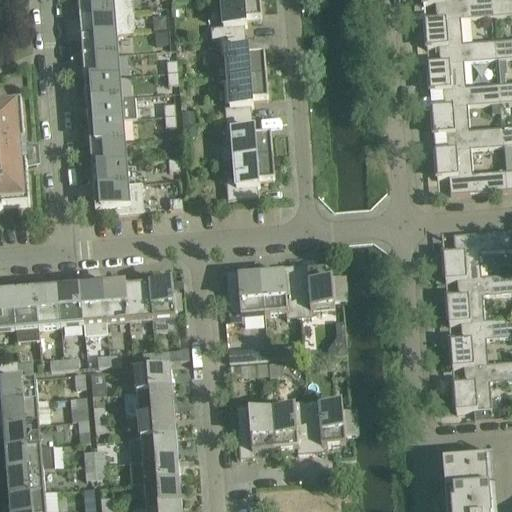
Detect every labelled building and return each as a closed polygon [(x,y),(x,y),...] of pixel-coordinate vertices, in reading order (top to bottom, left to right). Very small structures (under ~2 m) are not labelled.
[(78,0),(80,19),(130,15),(130,14),(132,10),(131,0),(78,0)] [(223,31),(210,32),(211,44),(219,43),(249,41),(248,29),(251,29),(251,24),(262,23),(260,0),(253,0),(221,3),(223,31)] [(420,0),(421,2),(423,1),(423,9),(425,8),(435,7),(436,23),(426,24),(425,24),(425,25),(493,19),(491,2),(459,4),(458,0),(420,0)] [(511,0),(510,0),(491,2),(493,19),(511,17),(511,0)] [(80,19),(82,41),(116,38),(132,36),(132,35),(134,31),(133,19),(130,15),(80,19)] [(511,17),(493,19),(493,20),(511,18),(511,43),(495,45),(496,63),(511,61),(511,17)] [(158,20),(153,20),(153,32),(166,31),(165,19),(158,20)] [(425,31),(423,32),(424,45),(426,45),(427,52),(428,52),(428,51),(438,51),(440,67),(429,68),(429,67),(428,67),(428,68),(496,63),(495,45),(463,48),(461,23),(493,20),(493,19),(425,25),(425,31)] [(169,46),(168,35),(157,36),(158,47),(169,46)] [(118,59),(116,38),(82,41),(83,62),(118,59)] [(249,41),(219,43),(220,55),(225,55),(228,83),(267,80),(265,57),(253,58),(253,52),(250,53),(249,41)] [(120,81),(118,59),(83,62),(85,84),(120,81)] [(511,61),(496,63),(496,64),(511,62),(511,87),(507,88),(498,88),(500,106),(511,105),(511,61)] [(429,75),(427,75),(428,88),(430,88),(430,95),(432,95),(442,94),(443,110),(433,111),(432,111),(432,112),(500,106),(498,88),(464,91),(462,66),(496,64),(496,63),(428,68),(429,75)] [(167,78),(178,77),(177,65),(166,66),(167,78)] [(168,90),(179,89),(178,77),(167,78),(168,90)] [(230,111),(225,112),(226,124),(256,121),(255,110),(258,110),(257,104),(269,103),(267,80),(228,83),(230,111)] [(122,103),(120,81),(85,84),(87,105),(122,103)] [(134,102),(122,103),(87,105),(88,127),(123,124),(135,123),(134,102)] [(511,105),(500,106),(500,107),(511,106),(511,131),(502,132),(503,150),(511,149),(511,105)] [(432,118),(430,119),(431,132),(433,132),(434,139),(435,139),(435,138),(445,138),(447,154),(469,152),(469,153),(503,150),(502,132),(469,135),(468,110),(492,108),(500,107),(500,106),(432,112),(432,118)] [(3,213),(30,211),(27,170),(36,168),(34,148),(25,148),(22,107),(0,108),(0,217),(4,216),(3,213)] [(500,117),(500,107),(492,108),(493,117),(500,117)] [(164,109),(165,121),(176,120),(175,108),(164,109)] [(194,117),(183,118),(184,127),(194,126),(194,117)] [(177,131),(176,120),(165,121),(166,132),(177,131)] [(228,149),(221,150),(222,165),(234,164),(273,161),(271,137),(260,138),(259,133),(257,133),(256,121),(226,124),(228,149)] [(88,127),(90,148),(125,146),(123,124),(88,127)] [(196,136),(195,128),(183,129),(184,141),(192,140),(196,136)] [(90,148),(92,170),(127,167),(125,146),(90,148)] [(436,162),(433,162),(434,175),(437,175),(437,182),(439,182),(449,181),(450,198),(507,194),(505,175),(471,178),(469,153),(469,152),(447,154),(436,154),(435,154),(435,155),(436,162)] [(236,182),(226,183),(228,205),(258,203),(257,191),(260,190),(260,185),(275,184),(273,161),(234,164),(236,182)] [(169,175),(180,175),(179,163),(168,164),(169,175)] [(92,170),(94,191),(128,189),(127,167),(92,170)] [(142,188),(128,189),(94,191),(95,213),(114,212),(114,219),(144,216),(142,188)] [(170,214),(183,213),(182,202),(170,203),(170,214)] [(444,265),(442,265),(443,278),(445,278),(446,285),(457,284),(481,282),(481,281),(479,256),(511,253),(511,235),(454,240),(455,257),(443,257),(444,265)] [(309,269),(296,270),(300,322),(313,321),(313,315),(335,314),(335,306),(347,305),(345,281),(333,282),(332,273),(310,275),(309,269)] [(283,277),(261,278),(265,319),(286,318),(287,323),(300,322),(296,270),(283,271),(283,277)] [(226,276),(230,328),(244,326),(244,321),(265,319),(261,278),(240,280),(240,274),(226,276)] [(447,308),(445,308),(446,322),(448,322),(449,327),(449,329),(460,328),(485,326),(485,325),(483,300),(511,297),(511,278),(481,281),(481,282),(457,284),(458,300),(447,301),(447,308)] [(174,299),(174,292),(173,285),(149,287),(152,323),(176,322),(175,314),(181,313),(180,298),(174,299)] [(149,287),(127,289),(129,325),(152,323),(149,287)] [(104,291),(107,327),(129,325),(127,289),(104,291)] [(108,339),(107,327),(104,291),(81,293),(84,329),(86,341),(108,339)] [(62,331),(84,329),(81,293),(58,295),(62,331)] [(39,333),(62,331),(58,295),(36,296),(39,333)] [(36,296),(13,298),(16,334),(17,346),(40,345),(39,333),(36,296)] [(0,335),(16,334),(13,298),(0,299),(0,335)] [(451,352),(449,352),(450,365),(452,365),(452,372),(464,371),(488,369),(488,368),(486,343),(511,341),(511,322),(485,325),(485,326),(460,328),(462,344),(450,345),(451,352)] [(337,342),(329,352),(330,360),(348,359),(345,327),(336,328),(337,342)] [(316,353),(303,354),(303,363),(317,362),(316,353)] [(246,354),(228,355),(228,359),(229,369),(239,368),(247,368),(246,354)] [(169,355),(155,356),(156,367),(169,365),(169,355)] [(143,358),(144,368),(156,367),(155,356),(143,358)] [(110,360),(111,370),(122,369),(121,359),(110,360)] [(98,371),(111,370),(110,360),(98,361),(98,371)] [(317,362),(303,363),(304,373),(318,372),(317,362)] [(65,364),(66,374),(79,373),(78,363),(65,364)] [(51,375),(66,374),(65,364),(50,365),(51,375)] [(0,378),(19,378),(18,365),(0,366),(0,378)] [(19,365),(18,365),(19,378),(33,376),(32,366),(19,367),(19,365)] [(454,395),(452,395),(453,409),(455,408),(456,417),(457,417),(457,416),(474,414),(475,424),(492,423),(490,387),(511,384),(511,366),(488,368),(488,369),(464,371),(465,387),(454,388),(454,395)] [(280,367),(269,368),(270,382),(281,381),(280,367)] [(173,395),(171,371),(135,374),(137,398),(173,395)] [(101,377),(91,378),(92,392),(93,401),(107,400),(106,391),(105,377),(101,377)] [(76,393),(86,392),(85,378),(75,379),(76,393)] [(38,406),(36,382),(0,384),(0,386),(2,408),(38,406)] [(173,395),(137,398),(125,399),(127,422),(139,421),(175,418),(173,395)] [(87,402),(71,403),(72,426),(79,425),(89,425),(87,402)] [(320,404),(307,405),(311,457),(324,456),(324,451),(346,449),(345,440),(358,439),(356,415),(343,416),(343,408),(321,410),(320,404)] [(2,408),(4,431),(40,428),(50,428),(48,405),(38,406),(2,408)] [(294,412),(272,414),(276,455),(297,453),(298,458),(311,457),(307,405),(294,406),(294,412)] [(276,455),(272,414),(251,415),(251,410),(237,411),(241,463),(255,462),(255,456),(276,455)] [(93,412),(95,424),(105,423),(104,411),(93,412)] [(177,440),(175,418),(139,421),(141,443),(177,440)] [(105,423),(95,424),(96,436),(106,435),(105,423)] [(89,425),(79,425),(81,448),(91,447),(89,425)] [(4,431),(5,454),(41,451),(40,428),(4,431)] [(177,440),(141,443),(129,444),(130,467),(178,463),(177,440)] [(7,477),(43,474),(55,473),(53,450),(41,451),(5,454),(7,477)] [(492,511),(489,463),(495,463),(495,461),(492,462),(491,457),(491,456),(490,455),(489,454),(488,454),(487,454),(485,454),(484,455),(483,456),(483,458),(483,460),(484,460),(485,461),(486,462),(443,465),(447,511),(492,511)] [(94,456),(95,470),(105,469),(104,455),(94,456)] [(84,457),(85,471),(95,470),(94,456),(84,457)] [(130,467),(132,490),(144,489),(180,486),(178,463),(130,467)] [(105,469),(95,470),(96,483),(106,483),(105,469)] [(96,483),(95,470),(85,471),(87,484),(96,483)] [(7,477),(9,499),(45,497),(43,474),(7,477)] [(146,511),(182,509),(180,486),(144,489),(146,511)] [(45,497),(9,499),(10,511),(58,511),(57,496),(45,497)] [(111,511),(111,502),(101,503),(101,511),(111,511)] [(85,511),(95,511),(95,503),(85,504),(85,511)]
